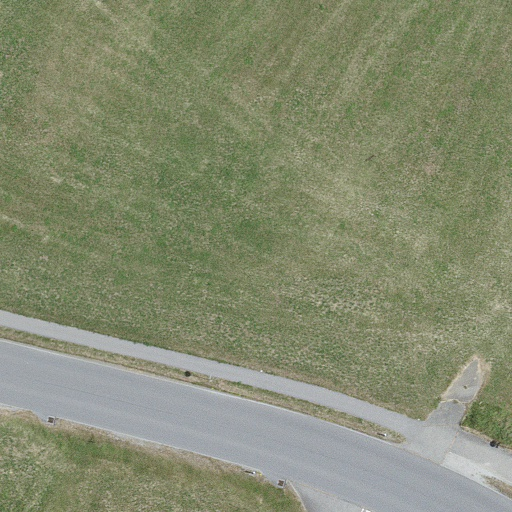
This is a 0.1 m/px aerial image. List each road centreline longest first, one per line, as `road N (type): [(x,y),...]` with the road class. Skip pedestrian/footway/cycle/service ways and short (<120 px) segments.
road 1 (track): [(511,466),(316,393),(0,317)]
road 2 (tertiary): [(374,469),(0,369)]
